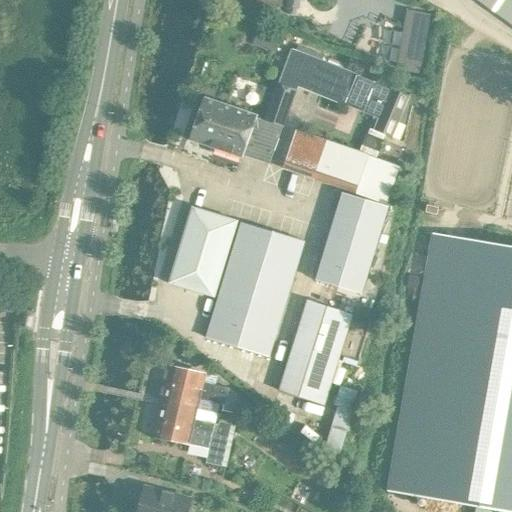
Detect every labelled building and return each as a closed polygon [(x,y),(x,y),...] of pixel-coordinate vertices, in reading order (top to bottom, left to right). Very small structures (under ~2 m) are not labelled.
[(511,0),(475,0),(511,26),(511,0)] [(405,59),(421,62),(429,15),(413,12),(405,59)] [(262,35),(279,40),(281,32),(264,27),(262,35)] [(268,165),(294,92),(295,92),(297,86),(377,118),(372,130),(393,138),(410,96),(355,75),(357,70),(293,46),(277,86),(274,85),(261,123),(253,120),(254,117),(204,100),(190,142),(240,159),(241,156),(268,165)] [(282,169),(341,190),(353,194),(354,193),(384,205),(397,168),(295,133),(282,169)] [(362,146),(380,153),(386,138),(376,134),(375,137),(367,133),(362,146)] [(341,193),(315,278),(362,293),(388,208),(341,193)] [(213,298),(237,222),(191,207),(167,284),(213,298)] [(267,358),(303,242),(240,223),(204,338),(267,358)] [(386,493),(489,511),(511,511),(511,249),(432,236),(386,493)] [(351,316),(313,304),(304,301),(278,391),(322,407),(351,316)] [(226,388),(222,387),(202,383),(204,375),(170,366),(162,398),(161,403),(153,436),(187,444),(209,449),(206,463),(221,466),(231,424),(219,422),(218,425),(215,424),(215,423),(195,418),(198,406),(200,398),(223,404),(221,410),(233,413),(232,415),(242,418),(246,401),(237,399),(238,394),(228,387),(228,388),(226,388)] [(187,511),(191,499),(145,486),(138,511),(187,511)]
